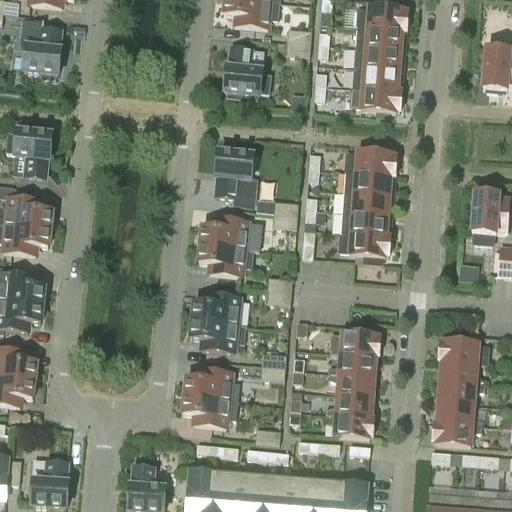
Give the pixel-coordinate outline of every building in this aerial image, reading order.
[(74,0),(30,0),(30,11),(62,14),(63,5),(74,6),(74,0)] [(227,0),(227,3),(280,9),(281,8),(271,7),(271,0),(227,0)] [(374,0),(374,13),(369,13),(368,16),(359,16),(357,30),(357,33),(406,37),(408,18),(404,18),(404,16),(401,15),(401,9),(401,0),(374,0)] [(280,9),(227,3),(225,21),(237,23),(236,32),(268,35),(269,26),(278,27),(280,9),(280,10),(280,9)] [(322,3),(320,30),(330,31),(332,3),(322,3)] [(24,27),(22,52),(26,52),(24,78),(41,80),(41,85),(55,86),(56,82),(58,82),(61,56),(59,56),(61,37),(40,35),(41,29),(24,27)] [(357,33),(355,54),(404,58),(404,57),(401,57),(402,49),(405,49),(406,38),(406,37),(357,33)] [(288,35),(287,48),(311,50),(312,37),(288,35)] [(319,51),(329,52),(330,40),(319,39),(319,51)] [(311,50),(287,48),(286,61),(310,63),(311,50)] [(329,52),(319,51),(318,63),(328,64),(329,52)] [(355,54),(354,74),(403,78),(403,77),(399,77),(400,69),(403,69),(404,58),(355,54)] [(262,77),(264,58),(252,57),(232,55),(230,73),(228,73),(225,99),(227,99),(227,104),(241,105),(242,101),(259,103),(259,99),(269,100),(271,82),(261,81),(262,77)] [(483,64),(482,79),(484,79),(483,95),(486,95),(486,97),(497,98),(498,96),(507,97),(507,95),(511,94),(511,59),(510,59),(510,57),(486,55),(485,64),(483,64)] [(354,74),(352,94),(401,98),(401,97),(398,97),(398,89),(402,90),(403,78),(354,74)] [(315,92),(326,93),(326,80),(316,79),(315,92)] [(326,93),(315,92),(314,106),(325,107),(326,93)] [(401,98),(352,94),(352,97),(351,112),(361,113),(360,116),(396,119),(396,117),(400,118),(401,98)] [(13,182),(25,183),(45,185),(47,166),(49,166),(52,141),(49,140),(50,136),(36,134),(35,139),(18,137),(17,140),(8,139),(6,158),(16,159),(13,182)] [(218,184),(216,203),(235,205),(234,211),(253,213),(256,186),(251,186),(253,161),(236,160),(236,155),(222,154),(221,158),(219,158),(216,184),(218,184)] [(345,178),(395,182),(396,163),(393,162),(393,161),(357,158),(357,161),(347,160),(346,175),(345,178)] [(310,160),(309,175),(319,176),(320,161),(310,160)] [(319,176),(309,175),(308,188),(318,188),(319,176)] [(395,182),(345,178),(344,198),(393,202),(394,191),(390,190),(391,183),(395,183),(395,182)] [(472,215),(470,230),(472,230),(472,239),(474,239),(473,249),(492,250),(493,241),(496,241),(496,239),(506,239),(509,204),(499,203),(499,201),(489,200),(490,198),(478,197),(478,199),(475,199),(474,215),(472,215)] [(393,202),(344,198),(342,219),(391,223),(392,211),(389,211),(389,203),(393,203),(393,202)] [(0,211),(0,230),(50,236),(52,218),(41,217),(42,207),(9,204),(9,213),(0,211)] [(307,204),(306,216),(316,217),(317,205),(307,204)] [(273,221),(297,223),(298,210),(274,208),(273,221)] [(316,217),(306,216),(305,228),(315,229),(316,217)] [(391,223),(342,219),(341,239),(390,243),(390,242),(391,231),(387,231),(388,223),(391,223)] [(297,223),(273,221),(272,234),(296,235),(297,223)] [(245,256),(245,255),(247,229),(215,225),(214,235),(203,234),(201,251),(245,256)] [(50,236),(0,230),(0,248),(5,249),(4,258),(36,262),(37,253),(48,254),(50,236)] [(390,243),(341,239),(340,242),(341,242),(340,257),(350,258),(349,261),(365,262),(365,269),(381,271),(381,264),(385,264),(385,262),(388,262),(390,243)] [(303,250),(302,264),(312,265),(313,250),(303,250)] [(245,256),(201,251),(199,269),(211,271),(210,280),(242,283),(243,274),(252,275),(254,256),(245,255),(245,256)] [(511,282),(511,254),(501,254),(499,282),(511,282)] [(479,285),(479,270),(461,270),(460,284),(479,285)] [(0,307),(42,311),(44,293),(33,292),(34,283),(2,280),(1,289),(0,288),(0,307)] [(268,284),(267,297),(291,299),(292,286),(268,284)] [(291,299),(267,297),(266,310),(290,312),(291,299)] [(195,309),(193,327),(246,333),(246,332),(237,331),(240,304),(208,301),(207,310),(195,309)] [(0,307),(0,334),(28,338),(29,328),(40,329),(42,311),(0,307)] [(246,333),(193,327),(191,345),(203,346),(202,356),(234,359),(235,349),(244,350),(246,333)] [(297,328),(296,342),(306,342),(307,329),(297,328)] [(340,360),(376,362),(378,362),(380,344),(377,343),(377,342),(373,341),(373,334),(357,333),(357,340),(342,339),(342,342),(332,341),(330,356),(330,359),(340,360)] [(477,370),(477,371),(487,371),(487,368),(488,353),(478,353),(478,349),(464,348),(464,341),(448,340),(448,347),(443,347),(443,349),(440,348),(439,367),(441,367),(477,370)] [(0,355),(0,383),(34,387),(36,369),(25,368),(26,358),(0,355)] [(262,360),(261,372),(285,374),(286,361),(262,360)] [(329,373),(328,380),(374,383),(376,362),(340,360),(339,372),(329,373)] [(294,364),(293,377),(303,378),(304,365),(294,364)] [(441,367),(440,388),(485,392),(486,385),(476,383),(477,371),(477,370),(441,367)] [(285,374),(261,372),(261,385),(284,387),(285,374)] [(187,385),(185,403),(238,408),(240,390),(231,389),(232,380),(200,377),(199,386),(187,385)] [(303,378),(293,377),(292,389),(302,390),(303,378)] [(374,383),(328,380),(328,386),(338,389),(337,401),(373,404),(374,383)] [(34,387),(0,383),(0,411),(20,413),(21,404),(33,405),(34,387)] [(485,392),(440,388),(438,409),(474,411),(475,399),(485,398),(485,392)] [(373,404),(337,401),(336,413),(326,414),(325,420),(371,424),(373,404)] [(238,408),(185,403),(184,421),(195,422),(194,431),(226,435),(227,425),(236,426),(238,408)] [(290,418),(300,418),(301,406),(291,405),(290,418)] [(474,411),(438,409),(437,429),(482,433),(483,426),(473,423),(474,411)] [(300,418),(290,418),(289,430),(299,430),(300,418)] [(371,424),(325,420),(325,427),(335,429),(334,442),(369,445),(370,443),(372,443),(373,425),(371,425),(371,424)] [(482,433),(437,429),(437,430),(434,430),(433,448),(435,448),(435,450),(470,453),(471,440),(482,439),(482,433)] [(257,435),(255,448),(279,451),(281,438),(257,435)] [(319,458),(319,449),(299,448),(298,456),(319,458)] [(340,451),(319,449),(319,458),(339,459),(340,451)] [(217,461),(218,452),(197,450),(197,459),(217,461)] [(238,454),(218,452),(217,461),(238,463),(238,454)] [(350,452),(349,460),(370,462),(370,453),(350,452)] [(267,466),(268,457),(248,455),(247,464),(267,466)] [(268,457),(267,466),(288,468),(289,460),(268,457)] [(432,458),(431,469),(449,470),(450,459),(432,458)] [(479,473),(480,462),(462,460),(462,471),(479,473)] [(499,463),(480,462),(479,473),(498,474),(499,463)] [(0,464),(0,507),(5,508),(6,490),(8,466),(8,465),(0,464)] [(8,466),(6,490),(19,491),(21,467),(8,466)] [(34,487),(32,511),(66,511),(68,489),(66,489),(68,470),(48,469),(46,488),(34,487)] [(131,492),(129,511),(163,511),(165,494),(153,494),(154,475),(134,473),(133,492),(131,492)] [(177,477),(175,501),(188,502),(190,478),(177,477)] [(188,502),(187,511),(213,511),(216,479),(190,477),(190,478),(188,502)] [(238,511),(241,481),(216,479),(213,511),(238,511)] [(263,511),(266,483),(241,481),(238,511),(263,511)] [(289,511),(291,485),(266,483),(263,511),(289,511)] [(314,511),(316,487),(291,485),(289,511),(314,511)] [(340,511),(342,489),(316,487),(314,511),(340,511)] [(342,489),(340,511),(365,511),(367,491),(342,489)] [(452,511),(453,501),(430,499),(430,498),(429,498),(427,511),(452,511)] [(476,511),(477,503),(453,501),(452,511),(476,511)] [(477,503),(476,511),(500,511),(501,505),(477,503)]
